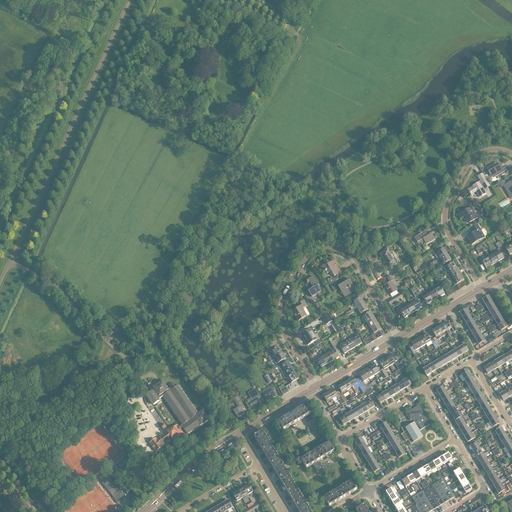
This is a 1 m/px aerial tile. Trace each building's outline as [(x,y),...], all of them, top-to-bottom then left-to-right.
[(489,171),(488,171),(490,174),(492,173),(494,176),(498,173),(500,176),(510,170),(508,166),(503,169),(500,164),(499,165),(496,162),(487,167),(489,171)] [(472,196),(471,194),(476,191),(479,197),(486,193),(483,188),(484,188),(485,189),(490,186),(482,173),(482,174),(477,176),(480,181),(472,186),(473,186),(468,189),(472,196)] [(510,182),(506,184),(504,180),(499,183),(501,187),(503,186),(510,198),(511,197),(511,181),(510,183),(510,182)] [(478,218),(471,207),(458,215),(460,219),(465,216),(469,223),(478,218)] [(467,237),(472,245),(485,237),(477,225),(470,229),(473,233),(467,237)] [(419,235),(414,238),(419,245),(424,242),(426,245),(435,239),(431,234),(428,236),(425,231),(422,233),(421,233),(419,234),(419,235)] [(501,248),(498,243),(496,244),(499,249),(493,252),(494,254),(498,262),(504,258),(499,249),(501,248)] [(475,249),(477,251),(478,254),(484,251),(482,248),(485,247),(483,244),(475,249)] [(438,260),(440,259),(447,254),(444,248),(440,250),(438,247),(432,250),(438,260)] [(387,249),(380,254),(389,268),(396,264),(387,249)] [(451,260),(447,254),(440,259),(443,265),(451,260)] [(488,258),(492,265),(498,262),(494,254),(488,258)] [(486,269),(492,265),(488,258),(482,261),(486,269)] [(327,273),(331,271),(334,276),(341,272),(336,264),(337,264),(336,262),(333,263),(332,261),(327,264),(327,263),(320,267),(323,272),(325,270),(327,273)] [(397,271),(409,264),(407,261),(395,268),(397,271)] [(449,273),(457,268),(453,262),(450,264),(450,263),(448,265),(446,267),(444,268),(448,274),(449,273)] [(449,273),(453,278),(460,274),(459,272),(460,271),(458,268),(457,268),(449,273)] [(453,278),(451,280),(454,286),(456,284),(457,284),(460,282),(463,288),(466,286),(463,281),(464,280),(460,274),(453,278)] [(398,294),(403,291),(401,288),(397,290),(395,285),(394,286),(391,281),(393,280),(390,275),(387,277),(389,282),(386,284),(387,284),(385,285),(386,288),(390,294),(396,290),(398,294)] [(317,286),(319,285),(314,276),(308,280),(309,282),(305,285),(312,297),(321,291),(320,291),(318,288),(317,286)] [(344,297),(355,290),(349,279),(338,285),(335,281),(329,284),(334,292),(339,288),(344,297)] [(439,297),(445,294),(439,284),(433,287),(434,290),(439,297)] [(415,290),(415,292),(419,298),(422,303),(425,301),(427,304),(433,301),(428,293),(427,291),(421,294),(418,290),(417,289),(415,290)] [(433,301),(439,297),(434,290),(428,293),(433,301)] [(415,292),(413,293),(415,297),(409,301),(411,304),(416,311),(422,308),(420,304),(422,303),(419,298),(415,292)] [(482,299),(485,305),(491,301),(488,296),(482,299)] [(365,304),(361,298),(354,302),(357,308),(365,304)] [(298,321),(307,316),(303,308),(307,306),(304,300),(298,303),(300,306),(292,311),(298,321)] [(485,305),(488,310),(495,306),(491,301),(485,305)] [(368,309),(365,304),(357,308),(361,314),(368,309)] [(405,307),(410,315),(416,311),(411,304),(405,307)] [(402,307),(399,309),(404,318),(410,315),(405,307),(404,305),(401,306),(402,307)] [(495,306),(488,310),(492,315),(498,311),(495,306)] [(463,318),(469,314),(466,309),(460,313),(463,318)] [(492,315),(495,320),(501,317),(498,311),(492,315)] [(374,317),(371,312),(363,316),(367,322),(374,317)] [(327,324),(332,320),(328,313),(323,316),(324,318),(327,324)] [(469,314),(463,318),(466,323),(472,320),(469,314)] [(367,322),(370,328),(378,323),(374,317),(367,322)] [(495,320),(498,326),(504,322),(501,317),(495,320)] [(472,320),(466,323),(469,328),(475,325),(472,320)] [(449,324),(447,321),(442,324),(446,331),(449,336),(451,334),(448,330),(451,328),(454,332),(456,330),(452,323),(449,324)] [(507,327),(504,322),(498,326),(496,327),(497,329),(499,328),(501,331),(507,327)] [(372,335),(374,334),(376,332),(379,331),(381,329),(378,323),(370,328),(369,329),(372,335)] [(443,333),(446,331),(442,324),(437,328),(442,337),(445,335),(443,333)] [(475,325),(469,328),(472,334),(478,330),(475,325)] [(433,338),(438,347),(441,345),(437,340),(442,337),(437,328),(432,331),(436,338),(434,339),(433,338)] [(308,330),(301,334),(308,345),(315,341),(316,343),(317,345),(323,342),(320,338),(319,338),(316,333),(314,335),(311,329),(309,330),(309,329),(308,329),(308,330)] [(478,330),(472,334),(475,339),(481,335),(478,330)] [(359,336),(357,333),(350,337),(352,339),(356,347),(362,343),(358,336),(359,336)] [(438,347),(433,338),(431,340),(427,334),(421,337),(426,344),(431,341),(435,348),(438,347)] [(478,344),(484,341),(481,335),(475,339),(478,344)] [(356,347),(352,339),(350,337),(344,341),(346,343),(350,350),(356,347)] [(420,348),(426,344),(421,337),(416,340),(420,348)] [(339,352),(342,350),(344,354),(350,350),(346,343),(340,346),(335,339),(333,341),(339,352)] [(416,340),(408,345),(417,360),(419,358),(415,351),(420,348),(416,340)] [(337,353),(339,352),(333,341),(330,342),(335,350),(329,353),(333,360),(339,357),(337,353)] [(459,347),(463,353),(468,350),(463,342),(460,344),(461,346),(459,347)] [(271,356),(272,357),(273,358),(275,357),(282,353),(278,347),(275,349),(273,344),(267,347),(269,352),(270,352),(271,355),(271,356)] [(463,353),(459,347),(458,345),(456,347),(457,349),(454,351),(458,357),(463,353)] [(454,351),(449,354),(452,360),(458,357),(454,351)] [(327,364),(333,360),(329,353),(328,352),(322,356),(323,357),(327,364)] [(286,359),(282,353),(275,357),(278,363),(286,359)] [(397,361),(393,354),(385,359),(389,366),(394,363),(395,365),(396,365),(399,370),(403,368),(402,366),(401,367),(397,361)] [(447,363),(452,360),(449,354),(444,357),(447,363)] [(499,358),(503,364),(504,366),(506,365),(505,363),(508,361),(504,355),(499,358)] [(316,359),(321,368),(327,364),(323,357),(322,356),(316,359)] [(444,357),(438,360),(442,366),(447,363),(444,357)] [(499,358),(494,361),(498,368),(503,364),(499,358)] [(379,362),(383,368),(381,370),(386,378),(388,377),(384,369),(389,366),(385,359),(379,362)] [(437,369),(442,366),(438,360),(433,363),(437,369)] [(281,365),(279,366),(282,372),(284,371),(292,367),(288,361),(281,365)] [(428,366),(432,372),(437,369),(433,363),(432,361),(430,362),(431,364),(428,366)] [(489,365),(493,371),(494,373),(496,372),(494,369),(498,368),(494,361),(489,365)] [(386,378),(381,370),(379,371),(375,364),(370,368),(374,375),(379,372),(383,379),(386,378)] [(432,372),(428,366),(427,364),(425,365),(426,367),(423,369),(426,375),(432,372)] [(484,368),(487,374),(493,371),(489,365),(484,368)] [(292,367),(284,371),(288,377),(295,373),(292,367)] [(370,368),(364,371),(369,378),(374,375),(370,368)] [(369,378),(364,371),(359,374),(363,382),(369,378)] [(461,375),(465,380),(471,377),(468,371),(461,375)] [(291,383),(294,389),(299,385),(296,380),(299,379),(295,373),(288,377),(291,383)] [(354,377),(349,380),(352,387),(358,383),(354,377)] [(474,382),(471,377),(465,380),(468,385),(474,382)] [(407,378),(402,382),(406,388),(411,384),(407,378)] [(347,390),(352,387),(349,380),(343,384),(347,390)] [(167,390),(160,381),(149,390),(151,392),(145,396),(152,406),(158,401),(157,400),(162,397),(183,424),(179,427),(177,424),(176,425),(173,427),(167,432),(157,440),(156,439),(150,443),(152,446),(152,447),(153,448),(156,451),(162,447),(161,446),(172,438),(174,441),(184,434),(182,432),(184,430),(186,433),(199,425),(200,426),(210,420),(203,410),(199,413),(178,386),(176,387),(175,386),(174,385),(172,384),(170,384),(169,385),(168,386),(168,388),(168,389),(167,390)] [(401,391),(406,388),(402,382),(399,383),(397,381),(395,382),(396,383),(397,385),(401,391)] [(468,385),(471,391),(477,387),(474,382),(468,385)] [(288,392),(294,389),(291,383),(285,387),(288,392)] [(262,391),(267,400),(275,395),(273,391),(276,390),(273,384),(269,386),(269,387),(262,391)] [(343,384),(338,387),(339,389),(337,390),(345,403),(347,401),(343,395),(348,392),(347,390),(343,384)] [(395,394),(401,391),(397,385),(394,386),(393,385),(391,386),(392,388),(395,394)] [(444,385),(436,390),(440,395),(446,391),(444,388),(446,387),(444,385)] [(385,388),(386,391),(390,397),(395,394),(392,388),(389,389),(387,386),(385,388)] [(480,392),(477,387),(471,391),(473,394),(471,395),(472,397),(474,396),(480,392)] [(252,409),(260,404),(258,399),(260,398),(255,388),(248,392),(252,400),(248,402),(250,405),(250,406),(251,406),(252,409)] [(335,397),(336,398),(338,397),(342,404),(345,403),(337,390),(335,392),(334,389),(328,392),(333,401),(332,399),(335,397)] [(385,400),(390,397),(386,391),(381,394),(385,400)] [(449,397),(446,391),(440,395),(443,400),(449,397)] [(499,394),(503,400),(509,397),(505,391),(499,394)] [(331,402),(333,401),(328,392),(323,396),(327,402),(330,400),(331,402)] [(477,401),(483,397),(480,392),(474,396),(477,401)] [(379,403),(385,400),(381,394),(378,396),(377,394),(375,395),(379,403)] [(238,395),(233,398),(238,407),(233,410),(235,413),(236,414),(238,417),(245,413),(242,409),(245,408),(238,395)] [(451,396),(449,397),(443,400),(446,406),(452,402),(450,399),(452,398),(451,396)] [(483,397),(477,401),(475,402),(478,407),(480,406),(486,403),(483,397)] [(365,403),(369,409),(374,406),(369,398),(367,399),(368,402),(365,403)] [(452,402),(446,406),(449,411),(455,407),(452,402)] [(364,413),(369,409),(365,403),(360,406),(364,413)] [(489,408),(486,403),(480,406),(482,409),(480,410),(481,413),(483,411),(489,408)] [(297,421),(303,417),(312,413),(307,404),(303,406),(303,407),(301,408),(292,413),(297,421)] [(419,431),(432,423),(421,404),(406,413),(410,421),(412,419),(414,423),(410,426),(408,424),(401,428),(404,432),(401,434),(406,441),(408,440),(411,444),(423,437),(419,431)] [(359,416),(364,413),(360,406),(359,405),(357,406),(358,408),(355,410),(359,416)] [(457,406),(455,407),(449,411),(452,416),(458,412),(456,409),(458,408),(457,406)] [(359,416),(355,410),(354,408),(352,409),(353,411),(350,413),(354,419),(359,416)] [(486,417),(492,413),(489,408),(483,411),(486,417)] [(460,411),(458,412),(452,416),(455,421),(463,416),(460,411)] [(297,421),(292,413),(284,418),(282,420),(282,419),(278,421),(283,430),(297,421)] [(348,422),(354,419),(350,413),(345,416),(348,422)] [(496,418),(492,413),(486,417),(488,420),(486,421),(488,423),(490,422),(496,418)] [(348,422),(345,416),(344,414),(341,415),(343,417),(339,419),(343,425),(348,422)] [(462,420),(464,419),(463,416),(455,421),(458,426),(464,423),(462,420)] [(499,423),(496,418),(490,422),(493,427),(499,423)] [(466,422),(464,423),(458,426),(461,432),(467,428),(466,425),(467,424),(466,422)] [(386,423),(380,426),(383,431),(389,428),(386,423)] [(392,433),(389,428),(383,431),(386,437),(392,433)] [(467,428),(461,432),(464,437),(471,433),(467,428)] [(497,438),(499,437),(498,437),(505,433),(501,428),(495,432),(497,435),(495,436),(497,438)] [(261,447),(263,450),(271,445),(267,439),(266,437),(262,431),(254,436),(258,442),(259,444),(261,447)] [(476,437),(472,432),(471,433),(464,437),(468,442),(476,437)] [(387,443),(389,442),(395,438),(392,433),(386,437),(388,440),(386,441),(387,443)] [(498,437),(499,437),(502,442),(508,438),(505,433),(498,437)] [(364,443),(361,437),(355,441),(358,446),(364,443)] [(389,442),(392,447),(398,443),(395,438),(389,442)] [(502,442),(505,447),(511,444),(508,438),(502,442)] [(315,451),(320,459),(334,451),(329,442),(326,445),(324,446),(315,451)] [(479,442),(470,447),(473,452),(480,448),(478,446),(480,444),(479,442)] [(366,446),(364,443),(358,446),(361,451),(367,448),(369,447),(368,445),(366,446)] [(401,448),(398,443),(392,447),(394,450),(392,451),(393,453),(395,452),(401,448)] [(269,461),(271,464),(279,459),(271,445),(263,450),(264,453),(266,456),(267,458),(269,461)] [(364,457),(370,453),(367,448),(361,451),(364,457)] [(399,458),(405,454),(401,448),(395,452),(399,458)] [(473,452),(477,457),(483,453),(480,448),(473,452)] [(320,459),(315,451),(307,456),(307,457),(305,458),(304,457),(301,460),(306,468),(320,459)] [(374,458),(370,453),(364,457),(367,462),(374,458)] [(451,465),(449,461),(452,459),(448,453),(443,456),(447,462),(446,462),(449,466),(451,465)] [(483,453),(477,457),(480,462),(486,459),(483,453)] [(446,462),(447,462),(443,456),(438,459),(441,465),(442,467),(445,466),(443,464),(446,462)] [(371,467),(377,463),(374,458),(367,462),(371,467)] [(480,462),(483,467),(489,464),(487,461),(489,460),(488,458),(486,459),(480,462)] [(279,478),(288,473),(279,459),(271,464),(273,467),(275,470),(276,472),(277,475),(279,478)] [(433,462),(436,468),(441,465),(438,459),(433,462)] [(433,462),(427,465),(431,472),(436,468),(433,462)] [(379,467),(377,463),(371,467),(374,472),(382,468),(381,466),(379,467)] [(489,464),(483,467),(486,473),(492,469),(490,466),(492,465),(491,463),(489,464)] [(426,475),(431,472),(427,465),(422,469),(426,475)] [(486,473),(489,478),(495,474),(494,471),(495,470),(494,468),(492,469),(486,473)] [(417,472),(421,478),(426,475),(422,469),(417,472)] [(453,476),(454,475),(456,478),(462,474),(459,469),(451,474),(453,476)] [(132,480),(138,489),(147,482),(138,470),(126,479),(129,482),(132,480)] [(421,478),(417,472),(412,475),(416,481),(421,478)] [(288,473),(279,478),(281,481),(283,484),(284,486),(286,489),(288,492),(296,487),(288,473)] [(495,474),(489,478),(492,483),(498,479),(496,476),(498,475),(497,473),(495,474)] [(466,479),(462,474),(456,478),(454,479),(456,481),(458,480),(459,483),(466,479)] [(112,483),(107,475),(106,476),(100,480),(103,484),(108,492),(109,491),(112,495),(115,499),(114,499),(118,504),(126,497),(118,486),(116,488),(115,486),(112,483)] [(410,484),(411,484),(412,486),(414,484),(413,483),(416,481),(412,475),(407,478),(410,484)] [(405,487),(410,484),(407,478),(402,481),(405,487)] [(438,482),(449,500),(455,496),(452,491),(450,488),(448,486),(447,487),(443,479),(438,482)] [(469,484),(466,479),(459,483),(463,488),(469,484)] [(492,483),(495,488),(501,484),(498,479),(492,483)] [(51,494),(50,494),(55,501),(67,492),(60,482),(49,491),(51,494)] [(443,503),(449,500),(438,482),(432,485),(443,503)] [(253,491),(249,484),(243,487),(248,495),(253,491)] [(469,484),(463,488),(460,490),(461,492),(464,490),(466,493),(472,490),(469,484)] [(501,484),(495,488),(498,494),(505,490),(501,484)] [(438,506),(443,503),(432,485),(427,488),(438,506)] [(243,487),(238,491),(242,498),(248,495),(243,487)] [(294,503),(296,506),(304,501),(296,487),(288,492),(290,495),(291,498),(292,500),(294,503)] [(392,488),(385,492),(389,497),(395,493),(392,488)] [(433,510),(438,506),(427,488),(422,491),(433,510)] [(329,506),(343,498),(338,489),(329,494),(330,495),(328,496),(327,496),(324,498),(329,506)] [(238,503),(237,501),(242,498),(238,491),(232,494),(235,498),(233,499),(236,505),(238,503)] [(426,511),(428,511),(433,510),(422,491),(416,494),(426,511)] [(398,498),(395,493),(389,497),(392,502),(398,498)] [(415,506),(417,508),(418,511),(426,511),(416,494),(412,497),(416,505),(415,506)] [(398,498),(392,502),(395,507),(401,504),(398,498)] [(471,511),(488,511),(481,499),(468,506),(471,511)] [(227,510),(233,507),(228,500),(223,503),(227,510)] [(310,510),(304,501),(296,506),(299,511),(310,511),(311,511),(310,511),(309,510),(310,510)] [(223,503),(217,506),(220,511),(224,511),(227,510),(223,503)]
